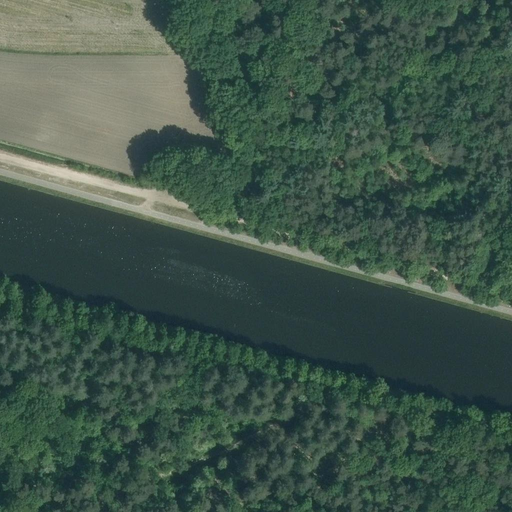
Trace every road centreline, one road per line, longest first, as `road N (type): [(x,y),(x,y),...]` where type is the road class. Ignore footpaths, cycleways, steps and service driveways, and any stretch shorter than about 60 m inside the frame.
road 1 (track): [(0,295),(511,433)]
road 2 (track): [(511,294),(0,157)]
road 3 (track): [(511,22),(149,196)]
